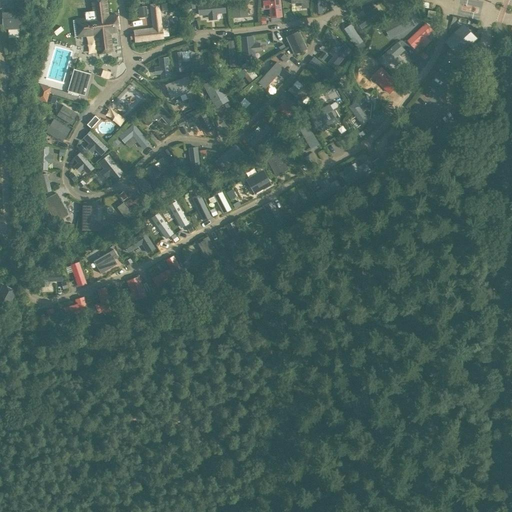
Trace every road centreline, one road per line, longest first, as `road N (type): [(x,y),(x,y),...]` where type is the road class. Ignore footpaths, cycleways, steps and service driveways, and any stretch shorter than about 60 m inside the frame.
road 1 (track): [(0,333),(140,320),(368,185)]
road 2 (tertiary): [(509,511),(507,171)]
road 3 (unknown): [(368,185),(363,511)]
road 4 (track): [(196,290),(222,297),(250,325),(262,374),(241,511)]
road 5 (track): [(368,185),(468,128),(506,119)]
